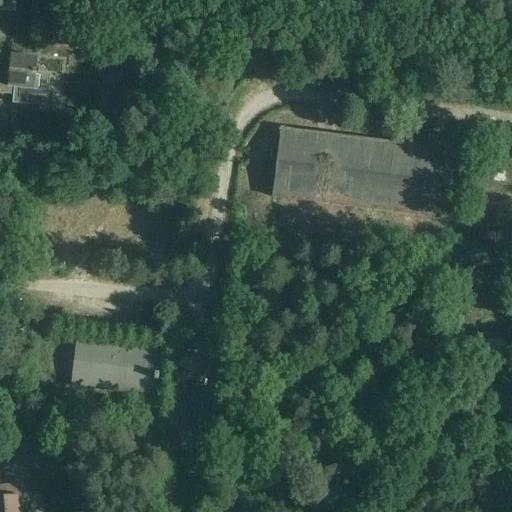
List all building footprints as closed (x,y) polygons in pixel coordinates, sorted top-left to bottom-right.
[(111,52),(108,80),(122,81),(125,53),(111,52)] [(33,107),(37,60),(10,57),(9,67),(0,66),(0,95),(13,97),(12,105),(33,107)] [(441,149),(280,130),(279,145),(272,145),(270,165),(276,166),(273,198),(433,217),(437,184),(443,185),(445,164),(439,163),(441,149)] [(108,192),(110,176),(92,174),(90,190),(108,192)] [(12,194),(0,193),(0,218),(12,219),(12,194)] [(77,341),(72,388),(152,397),(158,350),(77,341)] [(66,454),(19,457),(20,467),(66,464),(66,454)] [(0,511),(20,511),(20,499),(21,499),(19,486),(0,488),(0,511)]
